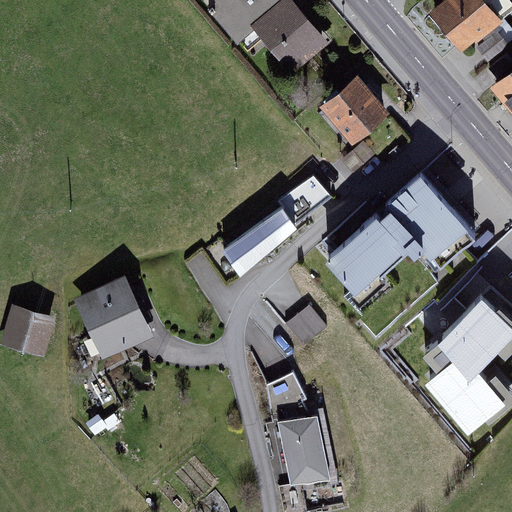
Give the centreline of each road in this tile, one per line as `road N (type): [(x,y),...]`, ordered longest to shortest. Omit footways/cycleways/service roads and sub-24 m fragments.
road 1 (residential): [(269,511),(235,346),(238,316),(270,273),(458,109)]
road 2 (secondary): [(372,7),(458,109)]
